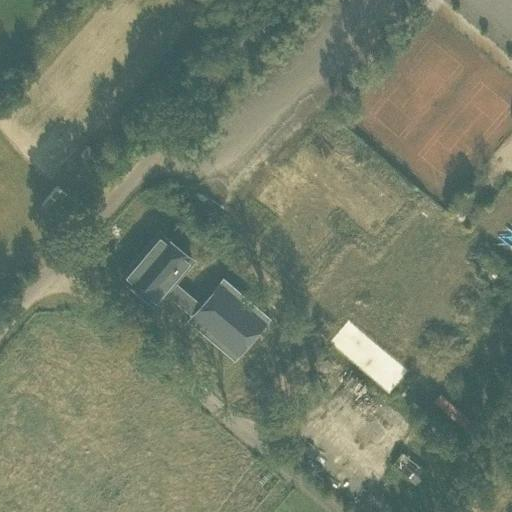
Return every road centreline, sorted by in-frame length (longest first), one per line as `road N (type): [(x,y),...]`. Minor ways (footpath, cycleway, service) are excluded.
road 1 (unclassified): [(0,329),(283,0)]
road 2 (unknown): [(334,511),(60,258)]
